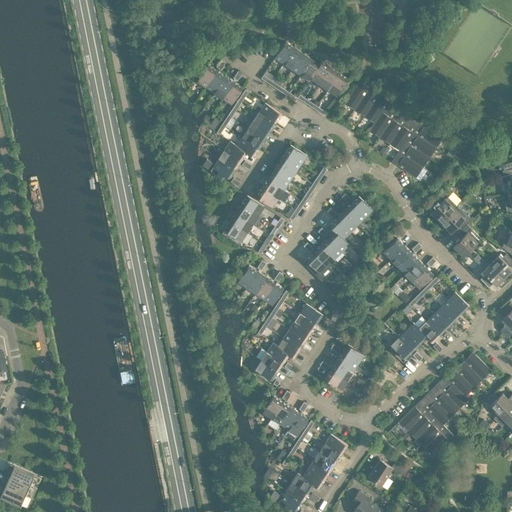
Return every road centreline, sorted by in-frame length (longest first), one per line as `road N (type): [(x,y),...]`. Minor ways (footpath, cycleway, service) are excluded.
road 1 (secondary): [(188,511),(85,0)]
road 2 (residential): [(364,417),(349,421),(304,395),(302,376),(339,311),(282,260),(338,172),(358,167)]
road 3 (residential): [(486,306),(388,181),(358,167)]
road 4 (residential): [(364,417),(478,333)]
road 5 (residential): [(0,439),(21,395),(0,320)]
